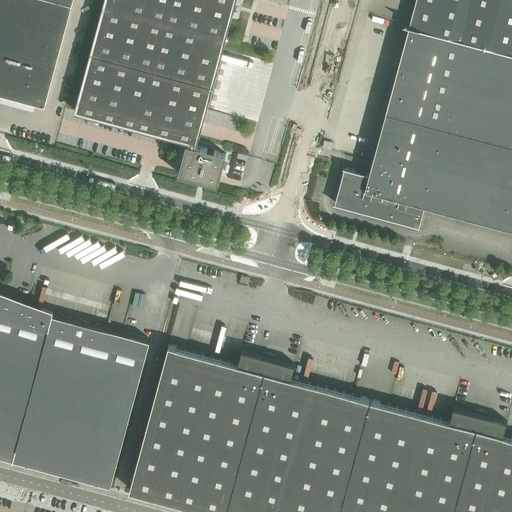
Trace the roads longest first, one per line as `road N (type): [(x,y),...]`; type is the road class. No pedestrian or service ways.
road 1 (secondary): [(280,230),(0,154)]
road 2 (secondary): [(0,187),(272,259)]
road 3 (secondary): [(272,259),(511,325)]
road 4 (secondary): [(511,293),(280,230)]
road 5 (unclassified): [(343,0),(280,230)]
road 6 (unclassified): [(143,511),(0,473)]
